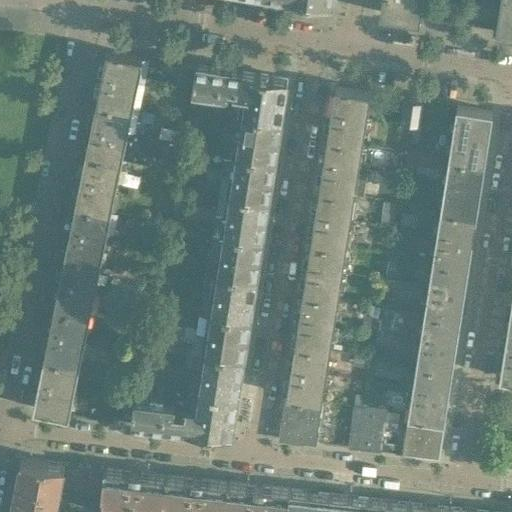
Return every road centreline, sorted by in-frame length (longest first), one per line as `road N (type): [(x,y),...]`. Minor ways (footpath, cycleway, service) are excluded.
road 1 (residential): [(0,418),(84,0)]
road 2 (residential): [(316,42),(250,453)]
road 3 (residential): [(460,478),(511,144)]
road 4 (residential): [(250,453),(0,429)]
road 5 (residential): [(316,42),(84,0)]
road 6 (residential): [(460,478),(250,453)]
road 7 (residential): [(511,70),(348,45)]
